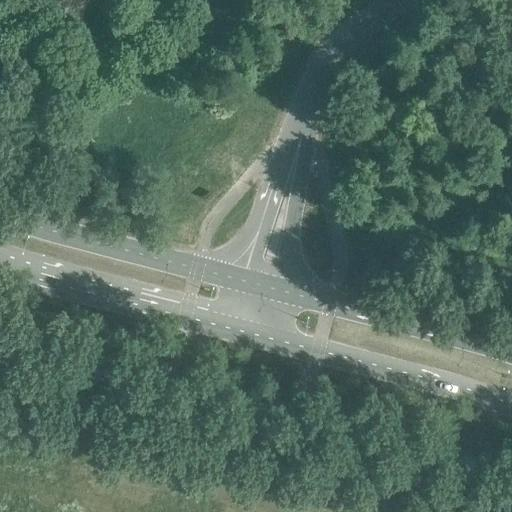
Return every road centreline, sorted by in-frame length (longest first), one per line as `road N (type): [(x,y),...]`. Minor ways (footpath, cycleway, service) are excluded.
road 1 (secondary): [(248,335),(511,409)]
road 2 (secondary): [(0,266),(248,335)]
road 3 (secondary): [(239,279),(0,215)]
road 4 (secondary): [(511,354),(277,290)]
road 5 (unclassified): [(298,142),(319,68),(343,40),(401,0)]
road 6 (unclassified): [(277,290),(298,142)]
road 7 (unclassified): [(298,142),(239,279)]
